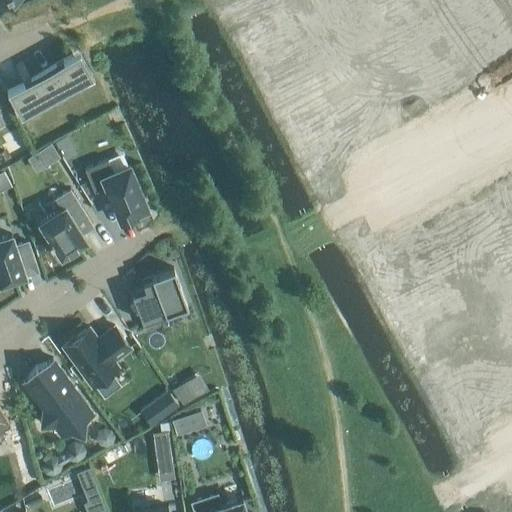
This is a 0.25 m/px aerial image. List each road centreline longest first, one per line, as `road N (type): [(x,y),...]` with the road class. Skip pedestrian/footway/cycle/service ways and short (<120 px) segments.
road 1 (unknown): [(511,110),(336,199)]
road 2 (residential): [(0,339),(153,236)]
